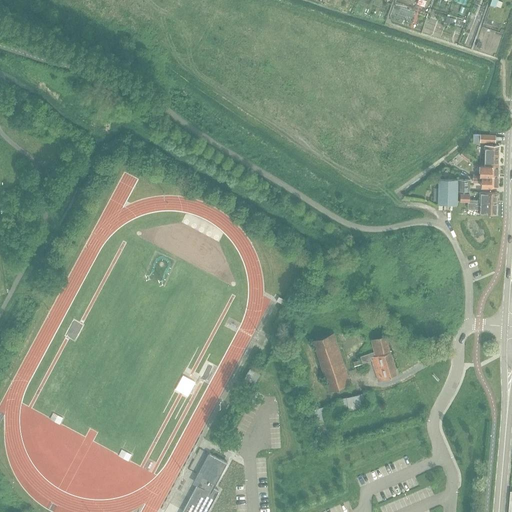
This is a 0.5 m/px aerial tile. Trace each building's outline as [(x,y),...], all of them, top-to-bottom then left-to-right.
[(397,1),(397,9),(406,9),(406,1),(397,1)] [(495,142),(496,135),(480,134),(480,142),(495,142)] [(485,145),(484,166),(498,166),(499,145),(485,145)] [(462,151),(460,155),(468,161),(471,157),(462,151)] [(479,165),(479,175),(487,176),(498,176),(498,166),(484,166),(479,165)] [(477,179),(472,179),(472,182),(481,182),(481,186),(498,187),(498,176),(487,176),(479,175),(478,175),(477,179)] [(456,204),(457,179),(438,179),(438,195),(437,201),(437,204),(456,204)] [(469,191),(469,180),(458,179),(457,191),(469,191)] [(469,200),(469,201),(469,203),(475,203),(475,202),(477,202),(477,203),(480,203),(497,203),(497,192),(480,192),(480,200),(469,200)] [(460,193),(460,201),(469,201),(469,200),(469,193),(460,193)] [(479,213),(497,214),(497,203),(477,203),(477,202),(475,202),(475,203),(469,203),(468,203),(468,208),(479,209),(479,213)] [(279,296),(286,299),(288,295),(281,291),(279,296)] [(283,305),(285,300),(278,297),(276,301),(283,305)] [(329,390),(350,383),(349,380),(333,333),(312,339),(329,390)] [(375,351),(360,356),(363,363),(372,360),(378,380),(396,374),(385,335),(371,340),(375,351)] [(247,380),(254,383),(260,373),(253,369),(250,367),(244,378),(247,380)] [(175,384),(185,388),(192,372),(182,368),(175,384)] [(359,393),(338,398),(341,412),(362,407),(361,404),(368,402),(366,392),(359,394),(359,393)] [(321,439),(333,435),(323,405),(312,409),(321,439)] [(50,408),(47,414),(57,419),(60,412),(50,408)] [(118,445),(115,452),(126,456),(129,449),(118,445)] [(207,511),(219,491),(213,488),(227,463),(210,453),(209,454),(210,454),(199,475),(201,476),(182,511),(207,511)]
